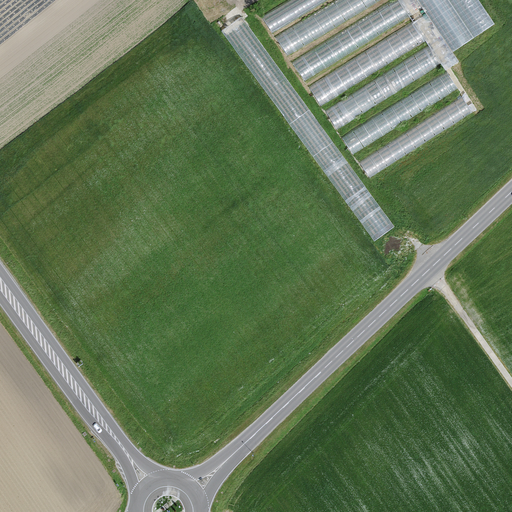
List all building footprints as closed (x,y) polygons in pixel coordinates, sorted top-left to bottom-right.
[(453,47),(492,25),(478,0),(277,0),(261,9),(271,28),(322,0),(333,0),(276,32),(287,51),(378,0),(393,0),(314,44),(316,48),(295,60),(303,75),(413,15),(429,45),(387,69),(387,70),(370,79),(371,82),(326,107),(335,123),(443,63),(445,67),(460,59),(453,47)] [(241,13),(222,28),(245,58),(264,44),(241,13)] [(309,82),(320,101),(426,40),(415,21),(309,82)] [(350,148),(459,88),(450,71),(341,131),(350,148)] [(368,172),(477,110),(468,94),(359,156),(368,172)]
